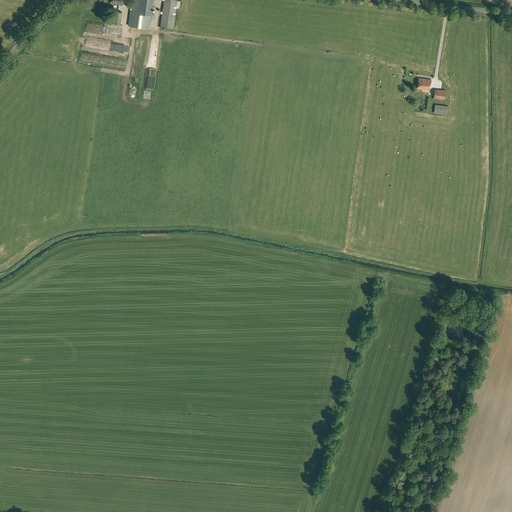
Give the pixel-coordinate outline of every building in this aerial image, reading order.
[(128,26),(149,29),(151,15),(153,0),(132,0),(132,9),(131,9),(128,26)] [(164,0),(160,27),(173,29),(176,8),(180,9),(181,1),(177,0),(176,0),(164,0)] [(111,23),(120,24),(122,12),(113,11),(111,23)] [(417,88),(430,90),(431,80),(419,78),(417,88)] [(446,90),(440,89),(435,89),(434,98),(444,99),(446,90)] [(434,113),(447,115),(448,106),(435,105),(434,113)]
